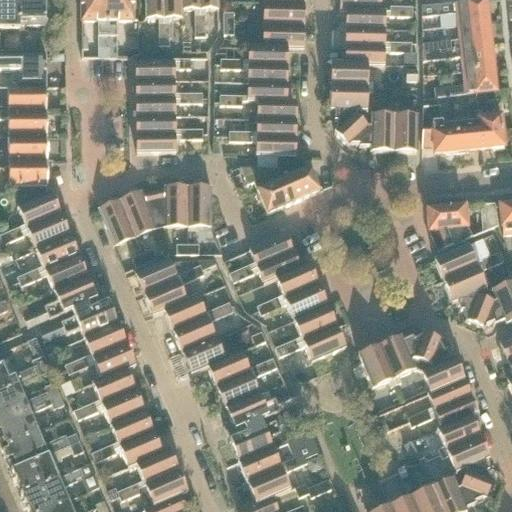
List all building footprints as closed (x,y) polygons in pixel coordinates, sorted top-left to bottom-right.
[(18,33),(18,0),(0,0),(0,32),(18,33)] [(23,30),(45,30),(44,0),(18,0),(18,33),(18,54),(26,54),(26,48),(25,48),(25,35),(23,35),(23,30)] [(80,0),(80,26),(97,25),(97,47),(81,47),(81,55),(107,54),(107,53),(106,0),(80,0)] [(107,62),(116,62),(116,25),(133,25),(132,0),(106,0),(107,53),(107,54),(107,62)] [(144,0),(145,22),(158,22),(158,50),(163,50),(162,0),(144,0)] [(162,0),(163,50),(169,50),(169,22),(182,22),(182,14),(181,0),(162,0)] [(181,0),(182,14),(194,14),(194,41),(199,41),(198,0),(181,0)] [(217,14),(217,0),(198,0),(199,41),(204,41),(204,14),(217,14)] [(339,0),(340,14),(379,14),(379,0),(339,0)] [(454,16),(456,29),(489,25),(488,17),(486,15),(484,3),(470,5),(462,6),(454,7),(421,11),(421,20),(454,16)] [(263,6),(263,29),(303,30),(303,7),(263,6)] [(340,14),(340,15),(346,16),(345,33),(383,34),(384,20),(400,20),(400,10),(389,10),(389,14),(379,14),(340,14)] [(400,10),(400,20),(411,20),(411,10),(400,10)] [(222,28),(233,28),(233,17),(222,17),(222,28)] [(489,25),(456,29),(458,44),(421,48),(422,57),(490,49),(488,38),(490,36),(489,25)] [(233,39),(233,28),(222,28),(222,39),(233,39)] [(262,51),(302,52),(303,30),(263,29),(262,51)] [(383,34),(345,33),(345,51),(388,51),(388,57),(399,57),(399,46),(383,46),(383,34)] [(399,46),(399,57),(410,57),(410,46),(399,46)] [(491,60),(490,49),(422,57),(422,65),(460,61),(461,75),(494,71),(493,62),(491,60)] [(302,53),(302,52),(262,51),(248,50),(248,63),(232,63),(231,74),(242,74),(242,69),(286,70),(286,53),(302,53)] [(345,51),(344,68),(344,69),(366,68),(366,69),(382,69),(383,57),(388,57),(388,51),(345,51)] [(45,92),(45,58),(0,58),(0,75),(14,75),(14,78),(11,79),(11,87),(14,88),(14,91),(45,92)] [(174,66),(135,67),(135,85),(174,84),(173,74),(190,73),(190,63),(174,63),(174,66)] [(220,74),(231,74),(232,63),(220,63),(220,74)] [(371,92),(371,86),(365,86),(366,69),(366,68),(344,69),(344,68),(330,68),(330,91),(371,92)] [(248,75),(247,87),(285,88),(286,70),(242,69),(242,74),(248,75)] [(404,93),(416,94),(416,70),(403,70),(403,75),(404,75),(404,93)] [(434,101),(442,100),(474,97),(495,95),(493,84),(495,81),(494,71),(461,75),(463,89),(433,92),(434,101)] [(174,84),(135,85),(135,103),(179,102),(179,98),(174,98),(174,84)] [(247,100),(230,100),(230,110),(241,110),(241,105),(257,106),(295,106),(285,105),(285,88),(247,87),(247,100)] [(45,92),(14,91),(14,92),(7,92),(7,112),(2,112),(2,111),(0,111),(0,117),(45,117),(45,92)] [(371,92),(330,91),(329,114),(334,114),(365,115),(365,97),(371,97),(371,92)] [(498,105),(497,95),(495,95),(474,97),(475,106),(479,152),(491,151),(494,153),(503,152),(500,118),(486,119),(485,106),(498,105)] [(174,108),(188,108),(188,97),(179,98),(179,102),(135,103),(136,121),(174,121),(174,108)] [(188,97),(188,108),(202,108),(202,97),(188,97)] [(230,110),(230,100),(220,100),(219,110),(230,110)] [(295,124),(295,106),(257,106),(257,123),(295,124)] [(468,122),(454,124),(457,157),(468,155),(470,153),(479,152),(475,106),(466,107),(468,122)] [(440,125),(439,113),(439,110),(430,111),(421,111),(420,152),(433,152),(434,157),(444,156),(447,158),(457,157),(454,124),(440,125)] [(334,114),(334,125),(336,125),(336,133),(333,136),(347,151),(350,148),(359,148),(359,151),(369,151),(370,151),(371,120),(365,115),(334,114)] [(398,121),(398,114),(388,114),(388,121),(393,121),(392,156),(416,157),(416,121),(398,121)] [(0,117),(0,123),(3,124),(3,122),(7,122),(7,141),(46,141),(45,117),(0,117)] [(369,156),(392,156),(393,121),(388,121),(371,120),(370,151),(369,151),(369,156)] [(174,121),(136,121),(136,139),(180,139),(179,134),(174,134),(174,121)] [(295,124),(257,123),(257,136),(251,136),(251,141),(294,142),(295,124)] [(188,134),(188,144),(202,143),(202,133),(188,134)] [(136,158),(174,157),(174,144),(188,144),(188,134),(179,134),(180,139),(136,139),(136,158)] [(242,147),(242,136),(229,135),(228,146),(242,147)] [(256,160),(277,160),(294,161),(294,142),(251,141),(251,136),(242,136),(242,147),(256,147),(256,160)] [(3,160),(1,160),(1,156),(0,155),(0,165),(46,165),(46,141),(7,141),(7,161),(3,161),(3,160)] [(303,161),(294,161),(277,160),(277,172),(303,172),(303,161)] [(8,171),(8,190),(46,190),(46,165),(0,165),(0,172),(3,172),(3,171),(8,171)] [(277,172),(247,172),(238,172),(246,190),(253,187),(257,197),(255,200),(257,205),(261,206),(266,219),(292,207),(277,172)] [(277,172),(292,207),(318,196),(310,176),(303,176),(303,172),(277,172)] [(187,190),(163,190),(164,193),(142,198),(141,195),(156,232),(163,230),(187,230),(187,190)] [(210,190),(187,190),(187,230),(210,230),(210,190)] [(119,204),(134,241),(156,232),(141,195),(119,204)] [(50,198),(17,212),(24,229),(8,236),(12,245),(22,241),(20,236),(59,219),(50,198)] [(113,250),(134,241),(119,204),(97,213),(113,250)] [(511,206),(510,206),(502,206),(500,209),(499,209),(502,240),(511,238),(511,206)] [(497,230),(495,209),(492,208),(478,209),(481,236),(497,230)] [(429,234),(438,256),(464,245),(463,244),(470,241),(467,233),(465,210),(430,213),(427,218),(429,234)] [(28,239),(35,254),(68,240),(59,219),(20,236),(22,241),(28,239)] [(12,245),(8,236),(0,239),(0,244),(2,250),(12,245)] [(479,265),(499,256),(492,238),(471,247),(479,265)] [(284,239),(249,254),(254,266),(241,272),(245,281),(255,277),(253,272),(291,256),(284,239)] [(68,240),(35,254),(41,270),(36,273),(38,277),(77,261),(68,240)] [(176,259),(198,259),(198,248),(176,248),(176,259)] [(466,250),(433,264),(442,286),(481,270),(483,275),(493,270),(489,261),(473,268),(466,250)] [(136,272),(157,263),(152,253),(131,262),(136,272)] [(263,289),(274,284),(274,283),(298,273),(298,272),(291,256),(253,272),(255,277),(257,276),(263,289)] [(500,256),(489,261),(493,270),(504,266),(500,256)] [(38,277),(36,273),(26,277),(30,287),(45,281),(52,297),(86,283),(77,261),(38,277)] [(167,264),(134,278),(143,300),(181,283),(183,288),(194,284),(189,274),(174,280),(167,264)] [(199,269),(202,274),(215,269),(213,265),(196,265),(198,270),(199,269)] [(270,315),(280,311),(278,306),(316,290),(307,268),(298,272),(298,273),(274,283),(274,284),(281,299),(266,305),(270,315)] [(199,269),(198,270),(189,274),(194,284),(204,279),(202,274),(199,269)] [(455,305),(484,292),(478,277),(483,275),(481,270),(442,286),(451,307),(455,305)] [(245,281),(241,272),(228,277),(232,287),(245,281)] [(20,291),(30,287),(26,277),(15,281),(20,291)] [(49,323),(69,315),(85,308),(95,304),(85,283),(86,283),(52,297),(56,306),(43,311),(44,313),(23,322),(27,331),(48,322),(49,323)] [(178,290),(183,288),(181,283),(143,300),(152,321),(163,317),(163,316),(185,306),(178,290)] [(511,286),(491,295),(503,324),(505,328),(511,325),(511,286)] [(285,309),(292,325),(325,311),(316,290),(278,306),(280,311),(285,309)] [(464,324),(483,332),(484,329),(492,326),(494,328),(503,324),(491,295),(484,292),(455,305),(459,314),(462,313),(465,321),(464,324)] [(88,315),(106,307),(104,303),(103,300),(95,304),(85,308),(87,311),(88,315)] [(195,301),(185,306),(163,316),(163,317),(172,337),(210,321),(208,316),(203,318),(195,301)] [(270,315),(266,305),(256,310),(260,320),(270,315)] [(88,315),(72,321),(60,326),(61,327),(39,336),(43,346),(65,337),(66,339),(79,333),(83,342),(115,328),(106,307),(88,315)] [(218,311),(222,322),(232,317),(228,307),(218,311)] [(72,321),(88,315),(87,311),(85,308),(69,315),(71,318),(72,321)] [(218,311),(208,316),(210,321),(172,337),(181,358),(214,344),(207,328),(222,322),(218,311)] [(299,341),(294,343),(296,348),(334,332),(325,311),(292,325),(299,341)] [(86,365),(125,349),(116,328),(115,328),(83,342),(89,359),(84,361),(86,365)] [(304,351),(311,367),(344,353),(334,332),(296,348),(294,343),(284,348),(288,357),(304,351)] [(268,339),(274,352),(284,348),(278,334),(268,339)] [(264,346),(260,337),(249,341),(253,351),(264,346)] [(442,356),(439,348),(440,345),(421,338),(420,341),(412,344),(411,342),(402,346),(401,346),(413,374),(414,374),(421,377),(421,378),(449,365),(449,364),(445,355),(442,356)] [(402,346),(400,341),(378,351),(395,389),(400,387),(397,381),(413,374),(401,346),(402,346)] [(35,370),(39,379),(49,375),(35,342),(26,346),(34,364),(30,365),(32,371),(35,370)] [(511,342),(499,348),(506,365),(511,362),(511,342)] [(214,344),(181,358),(190,379),(207,372),(223,365),(222,364),(214,344)] [(278,362),(288,357),(284,348),(274,352),(278,362)] [(84,361),(74,365),(78,375),(93,368),(100,384),(124,374),(125,375),(134,371),(125,349),(86,365),(84,361)] [(366,381),(371,393),(388,385),(390,391),(395,389),(378,351),(357,360),(361,370),(366,381)] [(238,357),(222,364),(223,365),(207,372),(216,393),(253,377),(255,381),(265,377),(261,368),(246,374),(238,357)] [(271,363),(261,368),(265,377),(275,372),(271,363)] [(421,378),(429,397),(429,398),(462,384),(453,363),(449,364),(449,365),(421,378)] [(13,379),(7,365),(0,368),(0,396),(18,389),(17,389),(39,379),(35,370),(32,371),(13,379)] [(78,375),(74,365),(64,369),(68,379),(78,375)] [(366,381),(361,370),(353,373),(358,385),(366,381)] [(87,420),(97,416),(95,412),(133,395),(125,375),(124,374),(100,384),(90,388),(98,405),(83,411),(87,420)] [(225,414),(257,399),(250,383),(255,381),(253,377),(216,393),(225,414)] [(429,398),(429,397),(426,399),(432,412),(417,418),(421,428),(431,423),(429,418),(469,401),(462,384),(429,398)] [(0,396),(0,423),(58,398),(53,387),(42,392),(44,397),(28,404),(29,405),(25,406),(18,389),(0,396)] [(95,412),(97,416),(102,414),(109,430),(142,416),(133,395),(95,412)] [(300,405),(296,396),(275,405),(274,403),(261,409),(257,399),(225,414),(234,435),(279,415),(279,414),(300,405)] [(34,416),(50,409),(52,414),(63,410),(58,398),(0,423),(0,451),(37,435),(29,416),(33,415),(34,416)] [(477,418),(469,401),(429,418),(431,423),(437,421),(442,432),(442,433),(469,420),(469,421),(477,418)] [(87,420),(83,411),(73,416),(76,424),(87,420)] [(151,437),(142,416),(109,430),(116,446),(110,448),(112,454),(151,437)] [(278,437),(300,426),(296,417),(275,426),(274,425),(229,445),(238,465),(237,466),(270,453),(267,444),(279,439),(278,437)] [(411,432),(421,428),(417,418),(407,422),(411,432)] [(437,434),(444,451),(438,453),(442,463),(447,460),(445,455),(478,441),(469,421),(469,420),(442,433),(442,432),(437,434)] [(373,429),(378,441),(387,437),(382,425),(373,429)] [(43,449),(37,435),(0,451),(0,452),(9,474),(69,449),(65,440),(43,449)] [(303,458),(304,461),(318,455),(309,435),(286,446),(293,462),(303,458)] [(112,454),(110,448),(100,453),(104,463),(120,456),(127,473),(135,470),(135,469),(160,458),(160,457),(151,437),(112,454)] [(66,441),(69,449),(78,445),(75,438),(66,441)] [(483,464),(487,463),(478,441),(445,455),(447,460),(454,477),(483,464)] [(78,445),(69,449),(9,474),(19,498),(57,482),(51,468),(61,464),(60,461),(71,457),(72,460),(82,456),(78,445)] [(393,454),(398,464),(408,460),(403,450),(393,454)] [(94,467),(104,463),(100,453),(90,457),(94,467)] [(285,471),(283,467),(278,469),(270,453),(237,466),(247,487),(285,471)] [(438,453),(422,460),(424,466),(427,464),(429,468),(441,463),(438,453)] [(131,501),(141,497),(139,492),(177,476),(168,454),(160,457),(160,458),(135,469),(135,470),(142,485),(126,491),(131,501)] [(304,461),(303,458),(293,462),(297,472),(307,468),(305,463),(304,461)] [(245,511),(251,511),(271,503),(290,495),(282,479),(297,472),(293,462),(283,467),(285,471),(247,487),(255,508),(245,511)] [(452,483),(463,511),(464,511),(473,508),(472,505),(480,502),(483,503),(491,484),(488,483),(484,475),(487,474),(483,464),(454,477),(452,483)] [(405,469),(398,472),(402,480),(409,477),(405,469)] [(79,473),(83,482),(91,478),(87,470),(79,473)] [(57,482),(19,498),(25,511),(52,511),(67,506),(61,492),(77,485),(76,483),(82,480),(79,473),(57,482)] [(423,489),(428,487),(422,473),(414,477),(420,490),(423,489)] [(146,494),(153,510),(153,511),(178,500),(179,500),(186,497),(177,476),(139,492),(141,497),(146,494)] [(371,504),(383,499),(385,505),(391,502),(383,483),(377,485),(377,484),(365,489),(371,504)] [(463,511),(452,483),(436,490),(433,484),(428,487),(438,511),(464,511),(463,511)] [(310,502),(330,493),(326,484),(306,493),(304,488),(294,493),(298,502),(308,498),(310,502)] [(423,489),(425,495),(410,502),(414,511),(438,511),(428,487),(423,489)] [(110,505),(118,501),(116,496),(114,491),(105,495),(110,505)] [(131,501),(126,491),(116,496),(118,501),(120,506),(131,501)] [(183,511),(179,500),(178,500),(153,511),(153,510),(148,511),(183,511)] [(414,511),(410,502),(394,509),(391,503),(386,505),(389,511),(414,511)] [(275,511),(271,503),(251,511),(275,511)]
